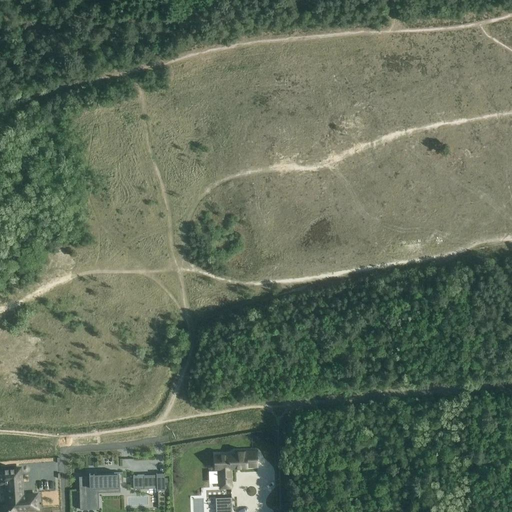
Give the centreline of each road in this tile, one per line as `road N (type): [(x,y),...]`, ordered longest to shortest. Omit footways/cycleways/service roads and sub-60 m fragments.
road 1 (track): [(182,425),(192,330),(181,239),(212,184),(280,168),(320,169),(408,131),(511,114)]
road 2 (unclassified): [(511,382),(282,407)]
road 3 (residential): [(61,440),(282,407)]
road 4 (track): [(313,280),(192,330)]
